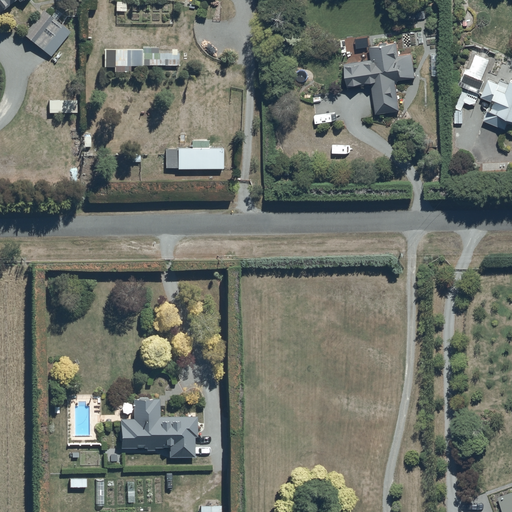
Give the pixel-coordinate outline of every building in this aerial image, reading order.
[(22,0),(0,0),(0,11),(14,0),(18,0),(20,2),(22,0)] [(462,1),(450,1),(450,23),(462,23),(462,1)] [(52,55),(68,30),(40,11),(24,36),(52,55)] [(397,80),(413,78),(410,51),(396,53),(394,42),(368,45),(370,58),(342,62),(345,84),(370,81),(375,113),(401,109),(397,80)] [(175,68),(176,53),(115,49),(114,64),(175,68)] [(489,59),(474,52),(451,105),(456,107),(451,118),(460,122),(465,109),(461,107),(469,88),(478,92),(483,78),(480,77),(489,59)] [(483,97),(480,103),(486,106),(481,119),(503,128),(505,122),(511,124),(511,120),(511,78),(508,77),(505,85),(486,78),(478,95),(483,97)] [(48,100),(48,111),(73,111),(73,100),(48,100)] [(221,167),(221,148),(166,147),(166,166),(221,167)] [(133,397),(132,418),(119,418),(117,445),(168,448),(168,456),(192,457),(195,417),(158,415),(159,398),(133,397)] [(511,511),(511,491),(498,496),(502,511),(511,511)]
